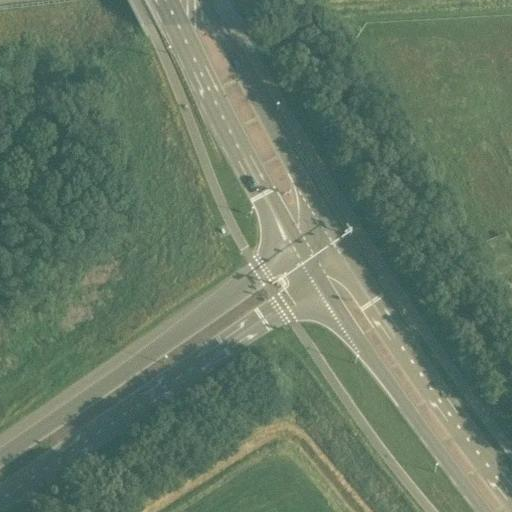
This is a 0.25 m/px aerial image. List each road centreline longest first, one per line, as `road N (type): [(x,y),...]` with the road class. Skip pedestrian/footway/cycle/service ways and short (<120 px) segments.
road 1 (motorway): [(0,500),(321,285)]
road 2 (motorway): [(301,248),(0,450)]
road 3 (secondary): [(511,488),(341,249)]
road 4 (secondary): [(341,249),(205,0)]
road 5 (secondary): [(169,0),(301,248)]
road 6 (secondary): [(321,285),(485,511)]
